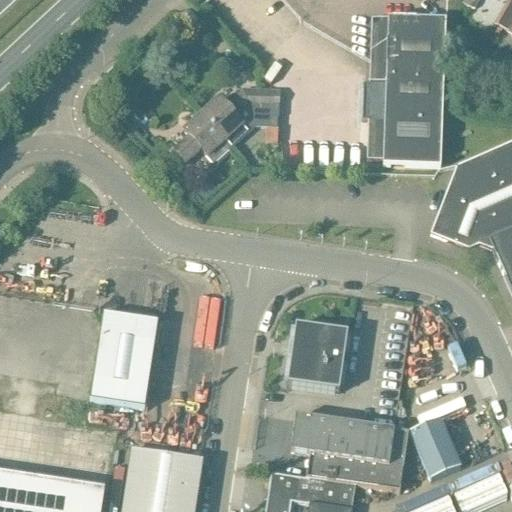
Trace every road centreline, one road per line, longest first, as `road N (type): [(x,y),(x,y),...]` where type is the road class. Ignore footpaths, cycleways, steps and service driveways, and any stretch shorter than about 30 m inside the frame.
road 1 (unclassified): [(511,387),(482,319),(451,287),(250,250)]
road 2 (unclassified): [(213,511),(250,250)]
road 3 (unclassified): [(250,250),(169,237),(91,160),(47,145)]
road 4 (unclassified): [(47,145),(69,74),(148,0)]
